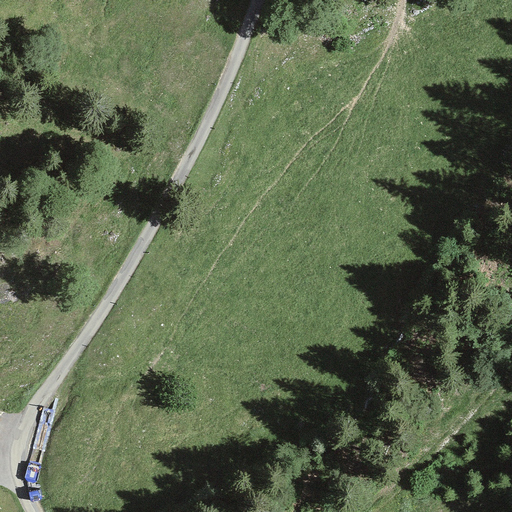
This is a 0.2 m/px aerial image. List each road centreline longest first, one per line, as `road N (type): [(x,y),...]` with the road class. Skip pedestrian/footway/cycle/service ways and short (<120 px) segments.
road 1 (track): [(32,511),(17,462),(21,433),(155,222),(261,0)]
road 2 (track): [(367,511),(445,446),(511,411)]
